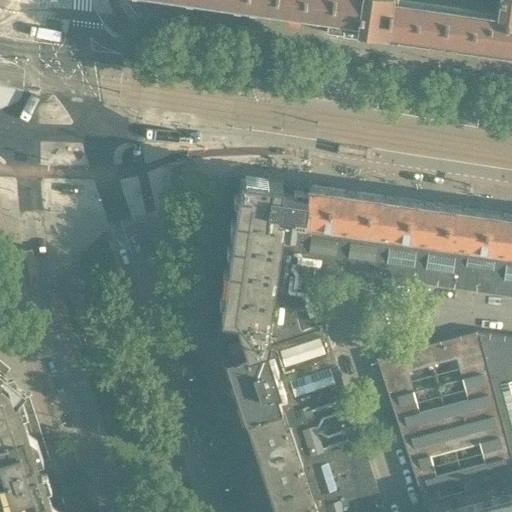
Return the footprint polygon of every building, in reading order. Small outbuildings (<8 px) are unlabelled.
[(511,0),(198,0),(328,18),(326,32),(511,58),(511,0)] [(325,326),(321,314),(317,302),(312,286),(305,285),(308,266),(296,264),(307,185),(242,175),(238,187),(217,333),(226,359),(297,335),(325,326)] [(308,266),(319,186),(307,185),(296,264),(308,266)] [(339,270),(351,191),(319,186),(308,266),(339,270)] [(360,273),(371,194),(351,191),(339,270),(360,273)] [(398,279),(409,199),(371,194),(360,273),(398,279)] [(437,284),(447,205),(409,199),(398,279),(437,284)] [(475,290),(486,210),(447,205),(437,284),(475,290)] [(506,213),(486,210),(475,290),(495,293),(506,213)] [(511,295),(511,214),(506,213),(495,293),(511,295)] [(325,326),(297,335),(226,359),(246,420),(345,387),(325,326)] [(511,511),(511,465),(477,330),(376,357),(426,511),(511,511)] [(511,335),(477,330),(511,465),(511,335)] [(0,438),(29,429),(22,406),(17,408),(14,401),(18,400),(18,398),(13,399),(9,388),(10,388),(9,387),(8,387),(0,380),(0,378),(2,376),(1,375),(0,375),(0,438)] [(358,427),(354,416),(345,387),(246,420),(258,459),(358,427)] [(344,476),(339,462),(366,453),(358,427),(258,459),(271,499),(344,476)] [(29,429),(0,438),(0,511),(15,511),(53,500),(46,478),(40,479),(38,472),(41,471),(41,470),(40,470),(37,461),(38,461),(37,460),(34,461),(32,453),(37,451),(29,429)] [(339,462),(344,476),(371,467),(366,453),(339,462)] [(371,467),(344,476),(348,490),(375,481),(371,467)] [(355,511),(353,503),(348,490),(344,476),(271,499),(275,511),(355,511)] [(375,481),(348,490),(353,503),(380,494),(375,481)] [(380,494),(353,503),(355,511),(371,511),(384,508),(380,494)] [(56,511),(53,500),(15,511),(56,511)]
